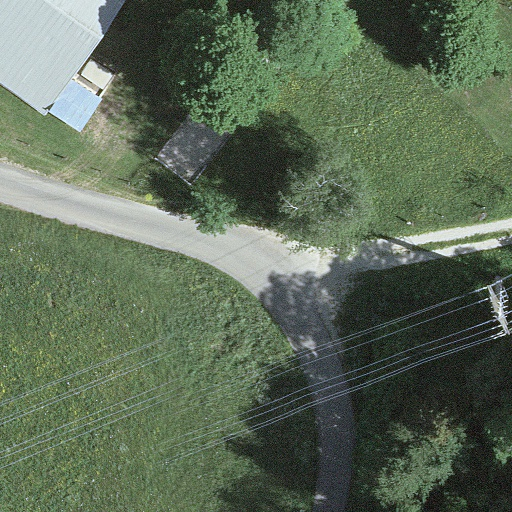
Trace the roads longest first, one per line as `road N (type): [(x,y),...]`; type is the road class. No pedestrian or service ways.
road 1 (tertiary): [(0,182),(200,239),(282,274),(318,325),(333,369),(339,428),(329,511)]
road 2 (track): [(299,292),(336,266),(511,231)]
